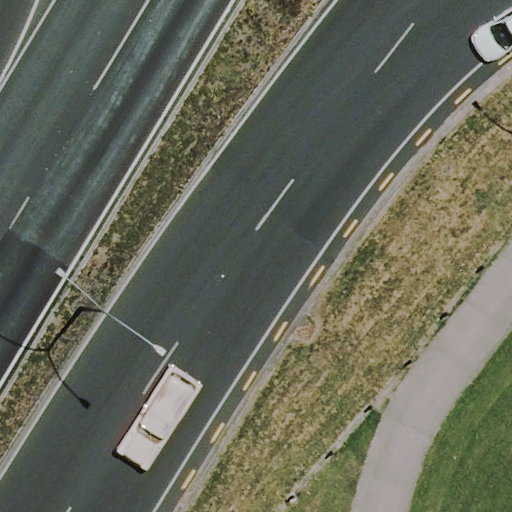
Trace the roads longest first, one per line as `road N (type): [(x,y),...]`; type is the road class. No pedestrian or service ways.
road 1 (trunk): [(430,0),(197,305),(63,511)]
road 2 (trunk): [(0,196),(146,0)]
